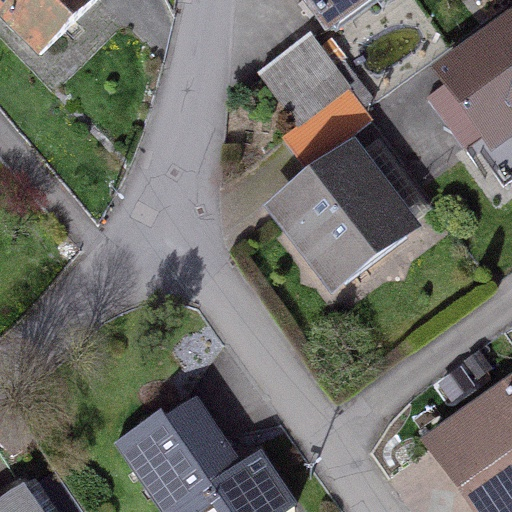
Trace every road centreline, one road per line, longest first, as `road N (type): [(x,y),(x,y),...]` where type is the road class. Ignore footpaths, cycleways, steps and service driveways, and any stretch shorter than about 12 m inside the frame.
road 1 (residential): [(332,453),(157,227)]
road 2 (residential): [(157,227),(207,0)]
road 3 (residential): [(332,453),(511,317)]
road 4 (residential): [(157,227),(0,387)]
